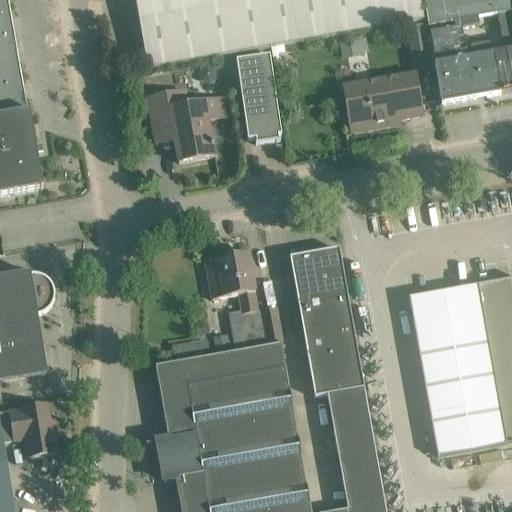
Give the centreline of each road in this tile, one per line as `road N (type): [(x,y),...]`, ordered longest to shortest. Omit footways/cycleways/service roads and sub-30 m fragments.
road 1 (unclassified): [(117,223),(511,150)]
road 2 (unclassified): [(107,511),(117,223)]
road 3 (unclassified): [(117,223),(73,0)]
